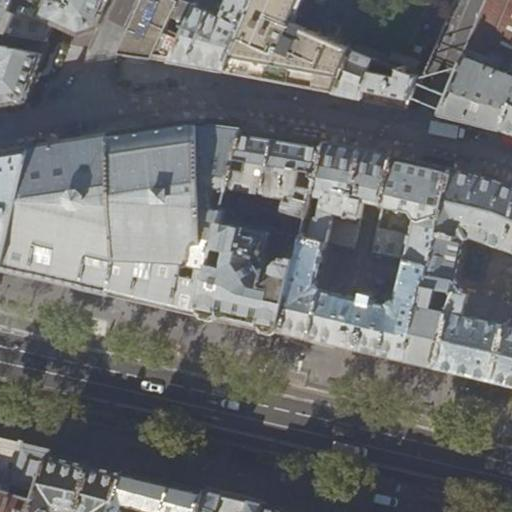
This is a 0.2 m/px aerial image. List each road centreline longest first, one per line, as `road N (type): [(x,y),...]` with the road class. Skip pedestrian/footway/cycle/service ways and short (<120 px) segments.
road 1 (primary): [(511,479),(0,360)]
road 2 (residential): [(416,136),(473,0)]
road 3 (residential): [(128,0),(75,115)]
